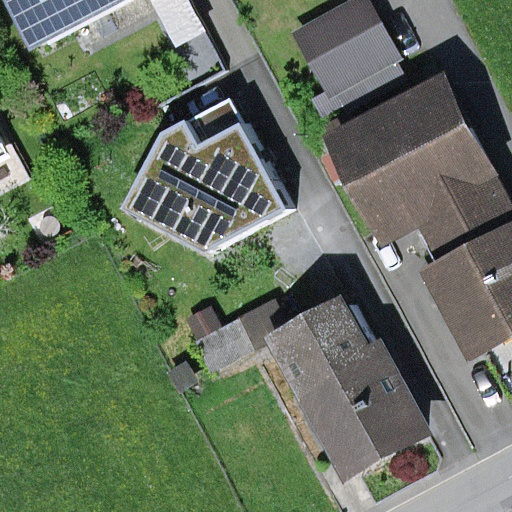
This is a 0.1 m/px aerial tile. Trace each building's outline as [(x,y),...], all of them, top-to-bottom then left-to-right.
[(16,0),(42,49),(137,0),(16,0)] [(207,0),(190,0),(182,5),(204,45),(225,34),(207,0)] [(366,0),(359,0),(299,35),(330,89),(396,52),(366,0)] [(511,213),(441,73),(322,133),(380,247),(424,225),(441,259),(511,222),(511,213)] [(309,208),(251,94),(183,122),(139,205),(214,250),(309,208)] [(0,169),(9,165),(0,146),(0,169)] [(511,222),(441,259),(426,267),(473,359),(511,339),(511,222)] [(269,304),(199,342),(212,365),(281,327),(269,304)] [(352,314),(292,347),(368,482),(445,439),(399,359),(382,369),(352,314)]
